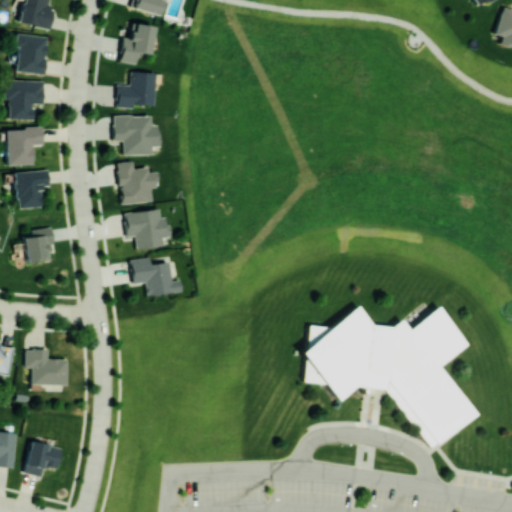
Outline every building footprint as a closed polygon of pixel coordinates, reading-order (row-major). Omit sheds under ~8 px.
[(52,7),(46,5),(46,0),(21,0),(17,21),(48,27),(52,7)] [(159,0),(131,0),(130,8),(157,13),(159,0)] [(511,8),(500,5),(492,33),(499,35),(497,42),(511,45),(511,8)] [(147,53),(152,25),(130,22),(127,40),(120,39),(117,60),(133,62),(135,51),(147,53)] [(42,73),(45,35),(14,32),(13,45),(16,45),(14,70),(42,73)] [(151,106),(153,71),(128,70),(127,84),(115,83),(114,104),(151,106)] [(31,119),(31,102),(40,103),(41,79),(2,78),(2,99),(7,99),(6,118),(31,119)] [(148,115),(111,114),(110,139),(120,139),(120,153),(149,153),(149,145),(155,145),(155,124),(148,124),(148,115)] [(3,127),(4,164),(30,163),(30,143),(40,143),(39,126),(3,127)] [(118,203),(149,200),(147,186),(154,185),(153,171),(146,171),(145,166),(131,167),(130,159),(114,161),(118,203)] [(12,170),(14,207),(40,206),(39,184),(46,184),(45,169),(12,170)] [(121,211),(124,235),(132,234),(133,247),(161,244),(160,236),(166,235),(164,215),(157,216),(156,208),(121,211)] [(28,228),(29,235),(20,236),(24,261),(47,258),(45,243),(51,243),(48,226),(28,228)] [(144,294),(178,290),(177,279),(169,279),(167,261),(148,262),(147,256),(128,258),(130,282),(143,281),(144,294)] [(384,388),(432,448),(475,413),(439,367),(469,343),(439,306),(411,328),(402,317),(391,326),(372,324),(357,306),(329,328),(308,326),(306,347),(300,351),(305,357),(303,380),(325,382),(339,399),(357,385),(384,388)] [(10,346),(0,344),(0,372),(6,374),(10,346)] [(28,383),(63,384),(64,358),(45,357),(45,348),(22,347),(22,366),(28,366),(28,383)] [(0,466),(11,467),(15,433),(0,431),(0,466)] [(55,467),(58,445),(27,441),(22,472),(39,474),(40,465),(55,467)]
